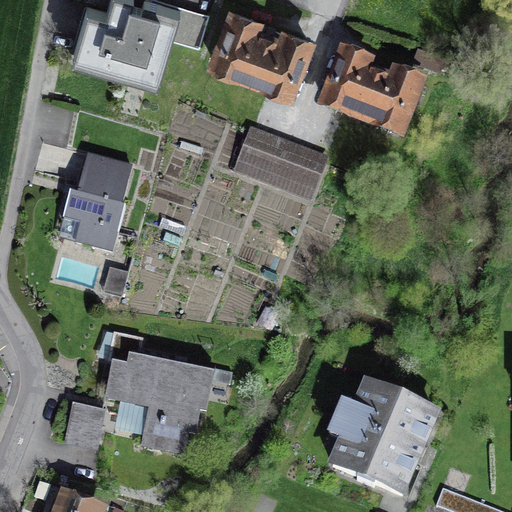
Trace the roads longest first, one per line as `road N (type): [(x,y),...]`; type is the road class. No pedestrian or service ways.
road 1 (residential): [(58,0),(0,298)]
road 2 (residential): [(0,301),(29,347),(36,390),(0,484)]
